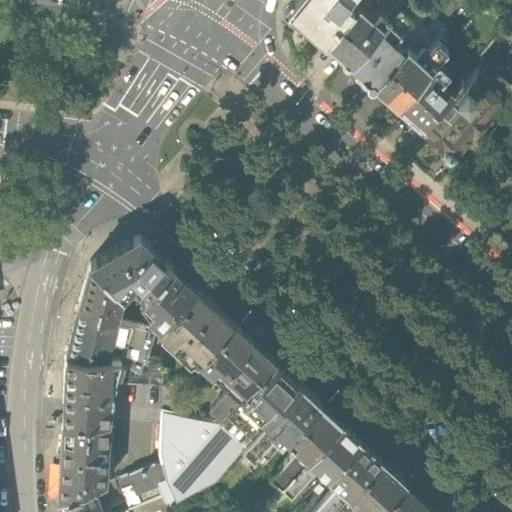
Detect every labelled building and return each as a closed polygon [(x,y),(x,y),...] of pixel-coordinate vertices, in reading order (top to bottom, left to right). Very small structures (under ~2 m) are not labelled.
[(290,0),(288,3),(323,33),(351,1),(350,0),(290,0)] [(323,33),(347,55),(388,10),(378,1),(379,0),(351,0),(351,1),(323,33)] [(419,22),(423,18),(413,9),(410,12),(401,4),(405,0),(409,4),(412,0),(396,0),(388,10),(347,55),(371,77),(419,22)] [(371,77),(396,97),(435,52),(444,42),(434,33),(433,34),(419,22),(371,77)] [(458,72),(465,64),(450,51),(443,59),(435,52),(396,97),(418,117),(458,72)] [(458,72),(418,117),(441,137),(443,138),(441,141),(442,144),(443,147),(446,148),(450,148),(452,146),(454,144),(454,141),(455,140),(506,82),(506,73),(498,66),(489,67),(485,72),(474,62),(462,75),(458,72)] [(227,154),(215,155),(215,167),(221,172),(216,177),(228,188),(233,183),(238,188),(244,185),(248,180),(250,175),(244,170),(250,164),(237,153),(232,159),(227,154)] [(138,233),(131,236),(95,256),(89,260),(88,262),(121,292),(136,276),(149,287),(171,262),(162,254),(163,254),(148,240),(147,240),(138,233)] [(121,292),(88,262),(77,305),(115,316),(121,292)] [(195,284),(171,262),(149,287),(143,294),(153,303),(147,309),(160,321),(195,284)] [(160,321),(159,323),(177,339),(212,299),(195,284),(160,321)] [(212,300),(177,339),(196,357),(198,354),(232,317),(212,300)] [(115,316),(77,305),(66,353),(108,355),(112,338),(124,340),(130,321),(115,316)] [(232,317),(198,354),(210,365),(217,358),(225,366),(252,336),(232,317)] [(154,328),(130,321),(124,340),(120,356),(145,357),(154,328)] [(236,375),(208,405),(219,414),(245,385),(273,354),(252,336),(225,366),(236,375)] [(108,355),(66,353),(63,377),(63,398),(110,400),(111,389),(114,379),(113,378),(120,356),(108,355)] [(300,379),(273,354),(245,385),(272,409),(300,379)] [(145,357),(120,356),(113,378),(114,379),(162,381),(163,381),(163,380),(164,358),(145,357)] [(272,409),(242,444),(252,454),(279,425),(288,432),(320,397),(300,379),(272,409)] [(190,381),(163,380),(163,381),(162,381),(161,404),(187,411),(190,381)] [(219,414),(218,416),(187,411),(161,404),(158,445),(160,455),(164,473),(156,476),(162,491),(167,499),(214,474),(242,444),(272,409),(245,385),(219,414)] [(320,397),(288,432),(296,440),(269,470),(279,480),(340,415),(320,397)] [(110,400),(63,398),(62,417),(107,418),(110,400)] [(340,415),(279,480),(289,489),(317,459),(326,467),(359,432),(340,415)] [(107,418),(62,417),(60,443),(58,494),(97,480),(108,476),(109,469),(104,469),(107,418)] [(359,432),(326,467),(336,476),(309,506),(315,511),(323,511),(380,451),(359,432)] [(404,473),(380,451),(323,511),(345,511),(359,497),(372,508),(404,473)] [(153,458),(126,469),(129,481),(132,502),(162,491),(156,476),(164,473),(160,455),(153,458)] [(108,476),(97,480),(101,498),(124,488),(123,483),(129,481),(126,469),(119,472),(108,476)] [(372,508),(371,508),(375,511),(418,511),(432,498),(404,473),(372,508)] [(97,480),(58,494),(58,511),(57,511),(103,511),(101,498),(97,480)] [(132,502),(128,504),(127,504),(129,511),(174,511),(167,499),(162,491),(132,502)] [(418,511),(447,511),(432,498),(418,511)]
